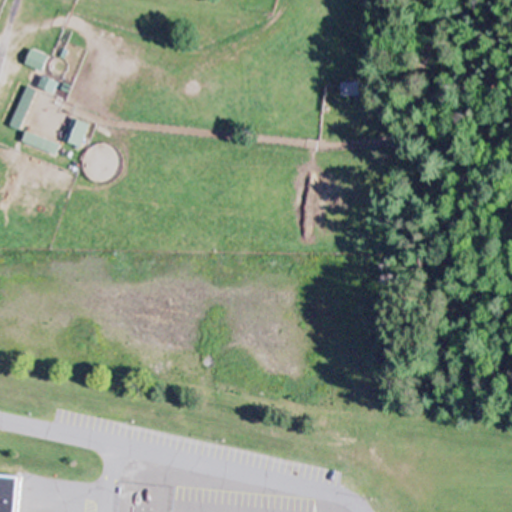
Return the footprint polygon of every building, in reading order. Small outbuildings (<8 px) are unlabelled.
[(24,64),(41,71),(47,56),(30,49),(24,64)] [(340,96),(358,96),(358,82),(340,82),(340,96)] [(9,126),(20,130),(36,90),(25,86),(9,126)] [(64,141),(81,146),(88,123),(72,118),(64,141)] [(21,141),(54,155),(58,145),(26,130),(21,141)] [(16,511),(19,477),(0,475),(0,511),(16,511)]
